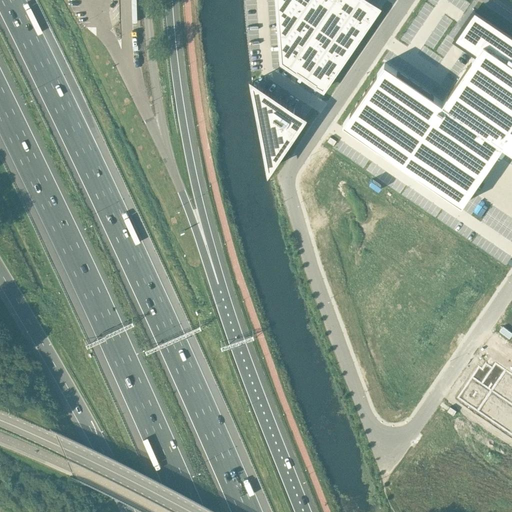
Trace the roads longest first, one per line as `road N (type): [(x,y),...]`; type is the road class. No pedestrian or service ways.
road 1 (unclassified): [(511,284),(413,429),(381,433),(294,213),(291,168),(406,0)]
road 2 (motorway): [(246,511),(10,0)]
road 3 (motorway): [(303,511),(218,283),(182,120),(170,0)]
road 4 (motorway): [(0,102),(190,511)]
road 5 (motorway): [(0,279),(130,511)]
road 6 (unknown): [(259,143),(247,213),(272,304),(320,282)]
road 7 (secondary): [(189,511),(0,420)]
road 8 (unknown): [(272,304),(313,428),(335,448)]
